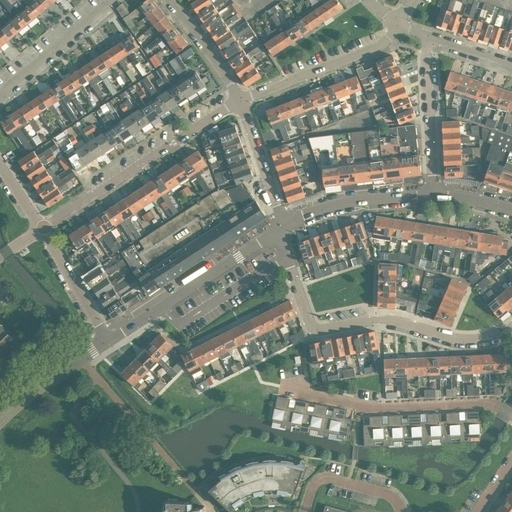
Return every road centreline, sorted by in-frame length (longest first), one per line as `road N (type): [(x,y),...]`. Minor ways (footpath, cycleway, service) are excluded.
road 1 (residential): [(281,222),(312,326),(384,317),(476,337),(511,323)]
road 2 (residential): [(511,414),(491,402),(371,405),(282,387)]
road 3 (residential): [(40,225),(236,97)]
road 4 (residential): [(104,338),(281,222)]
road 5 (residential): [(236,97),(339,59),(382,39),(396,23)]
road 6 (residential): [(431,192),(424,33)]
road 7 (residential): [(281,222),(327,203),(431,192)]
road 8 (residential): [(108,0),(0,92)]
road 9 (residential): [(236,97),(281,222)]
road 10 (residential): [(399,511),(385,492),(323,476),(310,483),(302,511)]
road 11 (residential): [(0,417),(104,338)]
road 12 (residential): [(104,338),(40,225)]
